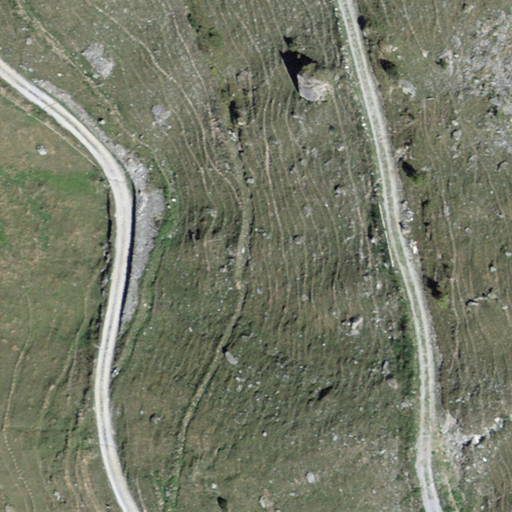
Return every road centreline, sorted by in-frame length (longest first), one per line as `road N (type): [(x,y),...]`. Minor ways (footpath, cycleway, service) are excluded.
road 1 (track): [(343,0),(416,301),(434,511)]
road 2 (track): [(0,66),(65,117),(120,178),(126,198),(102,386),(111,453),(131,511)]
